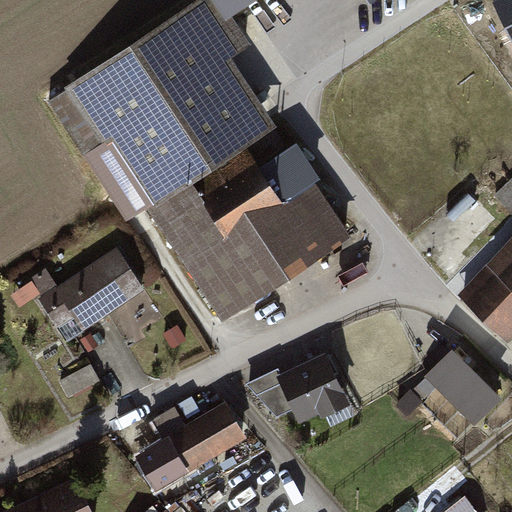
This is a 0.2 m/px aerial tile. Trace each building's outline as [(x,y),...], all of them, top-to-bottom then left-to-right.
[(110,141),(227,323),(356,240),(239,59),(255,48),(224,0),(200,0),(48,99),(85,157),(110,141)] [(366,0),(373,9),(387,0),(366,0)] [(511,241),(465,291),(511,335),(511,241)] [(52,266),(33,279),(65,326),(81,315),(92,331),(154,288),(124,245),(65,286),(52,266)] [(510,395),(461,346),(432,375),(482,424),(510,395)] [(353,401),(331,353),(285,374),(289,382),(263,394),(282,414),(300,406),(307,422),(353,401)] [(94,362),(66,377),(74,391),(101,377),(94,362)] [(428,395),(438,381),(426,372),(416,386),(428,395)] [(233,399),(169,433),(189,471),(254,436),(233,399)] [(100,511),(84,476),(6,511),(100,511)]
